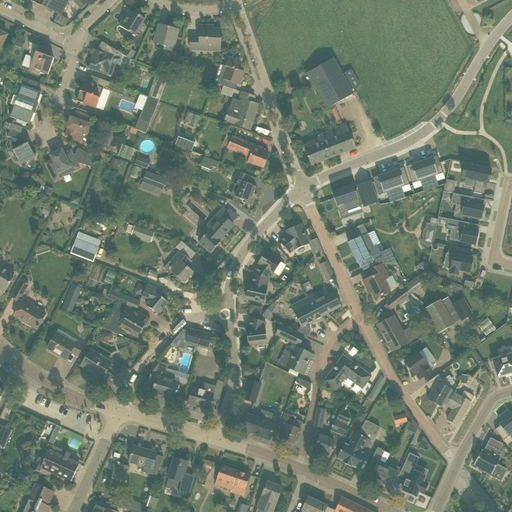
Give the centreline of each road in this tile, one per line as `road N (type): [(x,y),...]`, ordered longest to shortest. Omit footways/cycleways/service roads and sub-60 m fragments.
road 1 (tertiary): [(302,182),(417,139),(511,17)]
road 2 (residential): [(302,182),(238,1)]
road 3 (residential): [(455,463),(361,316)]
road 4 (residential): [(303,469),(319,367),(341,329),(361,316)]
road 5 (tertiary): [(228,312),(237,256),(302,182)]
road 6 (residential): [(361,316),(302,182)]
road 7 (residential): [(126,400),(175,329),(228,312)]
road 8 (tertiary): [(119,414),(57,387),(0,346)]
road 9 (tertiary): [(216,439),(231,378),(228,312)]
